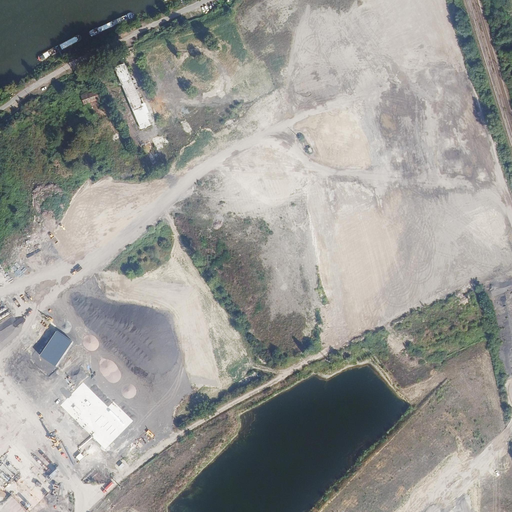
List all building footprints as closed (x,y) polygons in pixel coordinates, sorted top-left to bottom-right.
[(116,68),(134,111),(143,107),(125,64),(116,68)] [(249,76),(253,90),(244,93),(247,100),(274,91),(267,70),(249,76)] [(83,97),(86,105),(99,100),(96,92),(83,97)] [(318,98),(326,110),(335,105),(332,101),(328,104),(322,95),(318,98)] [(380,109),(370,112),(375,128),(386,124),(380,109)] [(341,120),(334,122),(336,129),(343,127),(341,120)] [(348,128),(341,131),(345,140),(352,137),(348,128)] [(341,144),(338,130),(323,132),(325,147),(341,144)] [(346,153),(351,165),(360,161),(355,149),(358,148),(356,143),(346,147),(348,152),(346,153)] [(142,156),(146,170),(172,163),(167,148),(142,156)] [(239,219),(235,212),(231,214),(235,222),(228,226),(230,231),(244,223),(241,218),(239,219)] [(72,342),(56,331),(40,356),(56,367),(72,342)] [(248,375),(251,381),(260,378),(257,371),(248,375)] [(71,404),(74,410),(80,407),(78,402),(71,404)] [(12,478),(15,475),(3,463),(0,466),(12,478)] [(10,465),(8,468),(17,474),(19,471),(10,465)] [(9,480),(10,479),(0,469),(0,501),(0,502),(5,497),(6,495),(9,492),(6,489),(10,483),(6,486),(4,491),(2,489),(0,487),(0,485),(1,484),(5,487),(9,480)] [(18,483),(14,486),(21,493),(27,487),(20,480),(18,483)]
